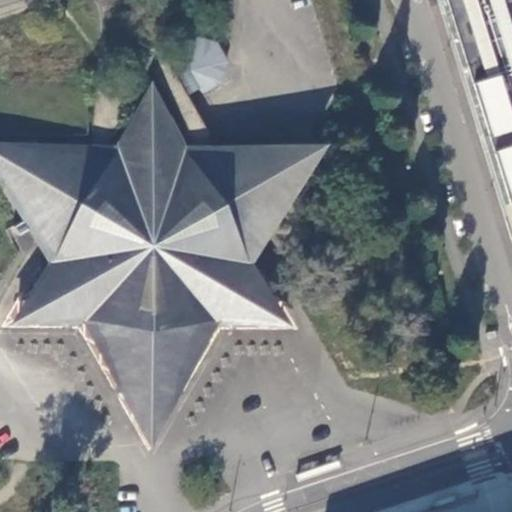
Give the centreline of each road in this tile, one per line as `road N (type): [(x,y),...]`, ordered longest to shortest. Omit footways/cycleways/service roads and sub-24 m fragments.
road 1 (unclassified): [(509,313),(412,0)]
road 2 (secondary): [(511,424),(261,511)]
road 3 (secondary): [(344,511),(511,461)]
